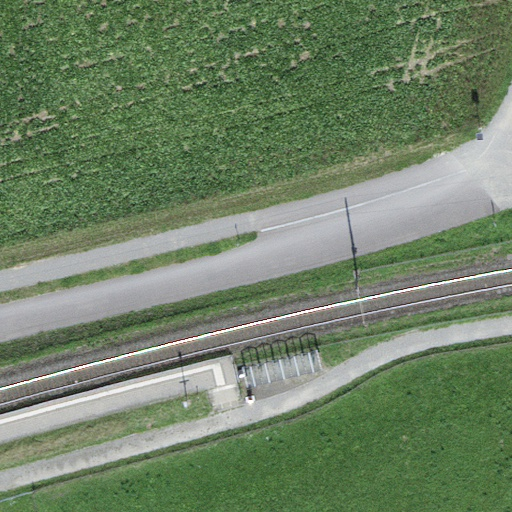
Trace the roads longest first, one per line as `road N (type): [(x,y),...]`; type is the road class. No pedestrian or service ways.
road 1 (track): [(0,484),(293,403),(420,343),(511,330)]
road 2 (track): [(319,241),(0,330)]
road 3 (track): [(511,162),(319,241)]
